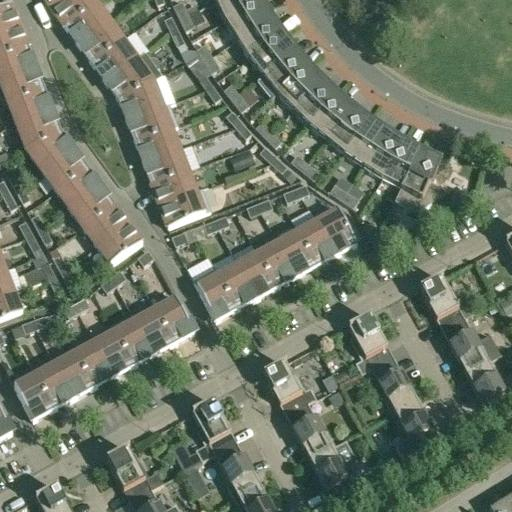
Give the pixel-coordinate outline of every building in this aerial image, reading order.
[(41,0),(51,13),(69,0),(41,0)] [(69,0),(51,13),(65,32),(97,8),(91,0),(69,0)] [(162,0),(153,0),(158,11),(165,8),(162,0)] [(228,0),(215,6),(225,27),(259,8),(255,0),(228,0)] [(180,24),(189,19),(182,6),(173,11),(180,24)] [(0,37),(20,30),(12,8),(0,12),(0,37)] [(65,32),(78,50),(110,27),(97,8),(65,32)] [(225,27),(237,46),(270,25),(259,8),(225,27)] [(189,19),(180,24),(186,36),(195,31),(189,19)] [(171,38),(179,35),(172,21),(165,25),(171,38)] [(237,46),(249,65),(281,42),(270,25),(237,46)] [(78,50),(92,68),(124,45),(110,27),(78,50)] [(0,61),(28,51),(20,30),(0,37),(0,61)] [(179,35),(171,38),(186,68),(200,60),(196,55),(188,54),(179,35)] [(249,65),(263,82),(294,58),(281,42),(249,65)] [(92,68),(105,87),(137,63),(124,45),(92,68)] [(196,55),(200,60),(204,67),(213,61),(205,49),(196,55)] [(0,61),(0,86),(37,72),(28,51),(0,61)] [(263,82),(277,100),(306,74),(294,58),(263,82)] [(213,61),(204,67),(211,79),(220,73),(213,61)] [(105,87),(118,105),(154,86),(137,63),(105,87)] [(0,86),(0,88),(8,108),(45,94),(37,72),(0,86)] [(277,100),(293,116),(321,88),(306,74),(277,100)] [(207,95),(213,91),(204,78),(198,83),(207,95)] [(118,105),(127,127),(169,110),(175,108),(174,106),(163,111),(154,86),(118,105)] [(293,116),(309,132),(335,103),(321,88),(293,116)] [(232,107),(241,100),(232,89),(224,96),(232,107)] [(213,91),(207,95),(215,107),(222,103),(213,91)] [(53,115),(50,107),(45,94),(8,108),(16,129),(53,115)] [(241,100),(232,107),(241,117),(249,111),(241,100)] [(309,132),(326,146),(351,116),(335,103),(309,132)] [(135,148),(172,133),(178,131),(169,110),(127,127),(135,148)] [(16,129),(24,149),(26,155),(61,136),(53,115),(16,129)] [(326,146),(344,160),(367,129),(351,116),(326,146)] [(236,133),(242,128),(232,117),(226,122),(236,133)] [(265,143),(273,136),(263,126),(255,133),(265,143)] [(242,128),(236,133),(246,144),(252,139),(242,128)] [(344,160),(363,172),(384,140),(367,129),(344,160)] [(135,148),(143,169),(180,155),(172,133),(135,148)] [(75,155),(65,142),(61,136),(26,155),(43,178),(75,155)] [(273,136),(265,143),(275,154),(283,147),(273,136)] [(363,172),(382,185),(401,151),(384,140),(363,172)] [(395,207),(395,208),(419,160),(401,151),(382,185),(401,194),(395,207)] [(271,169),(276,162),(265,152),(260,158),(271,169)] [(43,178),(55,195),(56,197),(88,173),(75,155),(43,178)] [(143,169),(151,190),(188,176),(180,155),(143,169)] [(235,176),(255,167),(250,155),(230,163),(235,176)] [(302,177),(308,169),(297,160),(291,168),(302,177)] [(395,208),(418,219),(418,218),(450,197),(449,196),(447,197),(430,189),(438,169),(419,160),(395,208)] [(276,162),(271,169),(282,179),(287,172),(276,162)] [(308,169),(302,177),(312,185),(319,177),(308,169)] [(282,179),(281,179),(291,188),(297,182),(287,172),(282,179)] [(101,191),(98,187),(88,173),(56,197),(70,215),(101,191)] [(151,190),(160,212),(208,193),(208,192),(196,196),(188,176),(151,190)] [(9,183),(16,196),(23,192),(16,179),(9,183)] [(11,199),(4,186),(0,187),(0,196),(4,203),(11,199)] [(294,194),(298,203),(309,199),(306,190),(294,194)] [(341,206),(347,197),(335,190),(329,198),(341,206)] [(115,210),(109,202),(101,191),(70,215),(83,234),(115,210)] [(30,205),(23,192),(16,196),(23,209),(30,205)] [(160,212),(168,233),(211,217),(202,195),(208,193),(160,212)] [(298,203),(294,194),(283,199),(287,208),(298,203)] [(347,197),(341,206),(353,214),(359,205),(347,197)] [(18,212),(11,199),(4,203),(11,216),(18,212)] [(257,208),(261,218),(272,213),(269,204),(257,208)] [(261,218),(257,208),(247,213),(250,222),(261,218)] [(83,234),(96,252),(128,228),(115,210),(83,234)] [(357,250),(348,234),(338,215),(317,226),(336,261),(357,250)] [(31,224),(39,237),(46,233),(38,220),(31,224)] [(214,225),(218,235),(230,231),(226,221),(214,225)] [(218,235),(214,225),(204,229),(207,239),(218,235)] [(317,226),(297,237),(316,272),(336,261),(317,226)] [(19,230),(26,244),(33,240),(26,227),(19,230)] [(363,232),(370,245),(379,240),(372,227),(363,232)] [(110,271),(142,247),(128,228),(96,252),(110,271)] [(53,246),(46,233),(39,237),(46,250),(53,246)] [(171,242),(175,252),(187,247),(183,237),(171,242)] [(297,237),(277,248),(296,283),(316,272),(297,237)] [(26,244),(36,263),(44,259),(33,240),(26,244)] [(386,252),(379,240),(370,245),(377,257),(386,252)] [(277,248),(257,259),(276,294),(296,283),(277,248)] [(143,271),(154,264),(148,255),(137,263),(143,271)] [(44,259),(36,263),(33,264),(37,273),(23,279),(28,292),(48,284),(55,280),(44,259)] [(257,259),(237,270),(256,305),(276,294),(257,259)] [(68,273),(61,260),(53,264),(60,277),(68,273)] [(194,287),(216,327),(236,315),(218,280),(212,270),(211,270),(214,276),(194,287)] [(237,270),(218,280),(236,315),(256,305),(237,270)] [(75,286),(68,273),(60,277),(68,290),(75,286)] [(0,277),(0,301),(14,296),(6,275),(0,277)] [(120,276),(111,283),(116,291),(126,284),(120,276)] [(62,293),(55,280),(48,284),(55,297),(62,293)] [(107,298),(116,291),(111,283),(101,290),(107,298)] [(442,283),(420,295),(442,336),(465,324),(474,319),(468,309),(462,312),(454,296),(450,298),(442,283)] [(119,307),(135,293),(130,287),(114,302),(119,307)] [(0,327),(22,318),(14,297),(14,296),(0,301),(0,327)] [(500,307),(506,319),(511,316),(511,307),(509,302),(500,307)] [(85,303),(75,309),(79,318),(90,312),(85,303)] [(194,338),(175,303),(154,315),(174,350),(194,338)] [(69,323),(79,318),(75,309),(64,315),(69,323)] [(154,315),(135,326),(154,360),(174,350),(154,315)] [(44,321),(33,325),(36,335),(48,330),(44,321)] [(371,322),(349,334),(353,342),(350,344),(361,365),(355,369),(362,380),(371,375),(393,363),(371,322)] [(490,340),(477,347),(465,324),(442,336),(466,380),(492,366),(492,365),(501,360),(490,340)] [(33,325),(11,333),(15,343),(36,335),(33,325)] [(135,326),(115,336),(134,371),(154,360),(135,326)] [(243,351),(256,368),(280,348),(267,331),(243,351)] [(115,336),(95,347),(114,382),(134,371),(115,336)] [(95,347),(75,358),(94,393),(114,382),(95,347)] [(75,358),(55,369),(74,404),(94,393),(75,358)] [(383,405),(392,421),(417,407),(393,363),(371,375),(387,403),(383,405)] [(500,381),(492,366),(466,380),(488,420),(511,407),(511,400),(509,395),(505,398),(497,383),(500,381)] [(286,368),(263,381),(286,422),(308,410),(317,405),(311,393),(305,396),(297,381),(294,383),(286,368)] [(55,369),(35,380),(54,415),(74,404),(55,369)] [(346,374),(335,380),(341,391),(352,384),(346,374)] [(332,397),(339,393),(332,379),(322,385),(329,397),(332,396),(332,397)] [(14,391),(33,426),(54,415),(35,380),(14,391)] [(214,407),(192,419),(200,434),(197,436),(205,452),(196,457),(202,468),(215,461),(237,448),(214,407)] [(439,447),(417,407),(392,421),(400,436),(403,434),(411,449),(398,456),(404,467),(439,447)] [(286,422),(310,465),(336,451),(327,436),(323,438),(308,410),(286,422)] [(0,444),(12,438),(0,415),(0,444)] [(354,494),(343,474),(357,467),(346,446),(336,451),(310,465),(332,506),(354,494)] [(237,448),(215,461),(230,489),(227,491),(235,506),(261,492),(237,448)] [(129,454),(107,466),(129,507),(151,495),(164,488),(158,478),(149,482),(140,467),(137,468),(129,454)] [(184,475),(194,470),(189,459),(178,465),(184,475)] [(199,502),(211,496),(206,487),(194,492),(199,502)] [(271,511),(261,492),(235,506),(238,511),(271,511)] [(68,511),(58,493),(35,505),(39,511),(68,511)] [(129,507),(131,511),(176,511),(175,510),(172,511),(160,511),(151,495),(129,507)] [(351,502),(356,510),(369,503),(365,496),(351,502)] [(494,511),(511,511),(511,509),(508,503),(494,511)]
